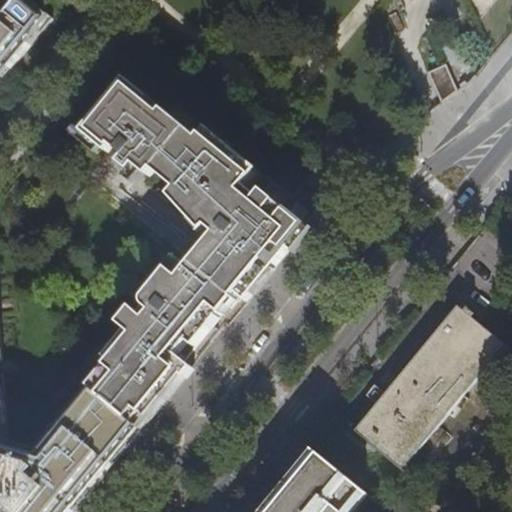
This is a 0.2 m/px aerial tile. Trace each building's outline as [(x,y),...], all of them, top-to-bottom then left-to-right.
[(0,0),(0,83),(52,20),(28,0),(0,0)] [(427,42),(409,9),(368,31),(375,44),(400,31),(411,51),(427,42)] [(426,70),(434,98),(453,92),(445,64),(426,70)] [(234,158),(203,132),(196,139),(124,79),(80,131),(128,172),(133,166),(147,177),(152,170),(175,189),(169,197),(192,217),(234,167),(229,163),(234,158)] [(301,243),(311,231),(234,167),(192,217),(214,235),(186,269),(172,257),(145,290),(148,292),(143,298),(143,300),(143,306),(144,309),(138,316),(130,309),(117,324),(125,331),(103,359),(111,366),(90,391),(144,432),(160,414),(301,243)] [(357,432),(404,472),(507,345),(460,307),(436,336),(378,406),(357,432)] [(0,317),(0,511),(78,511),(95,491),(144,432),(90,391),(39,453),(39,458),(7,449),(9,442),(0,317)] [(354,511),(369,495),(316,452),(280,496),(267,511),(354,511)]
